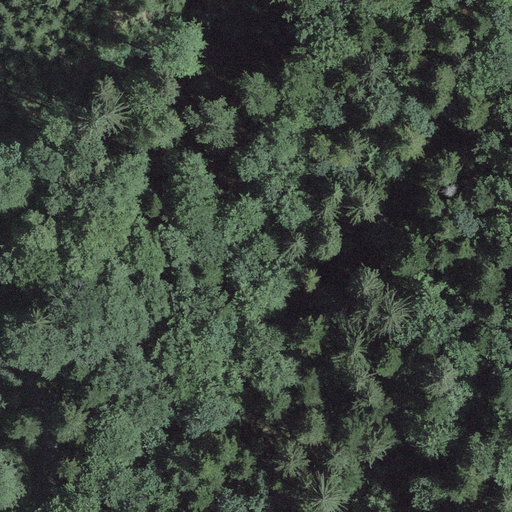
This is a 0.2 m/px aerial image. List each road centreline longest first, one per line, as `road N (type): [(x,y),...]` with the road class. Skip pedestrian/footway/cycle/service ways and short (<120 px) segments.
road 1 (track): [(0,333),(37,398),(43,428),(46,461),(35,511)]
road 2 (track): [(395,511),(511,478)]
